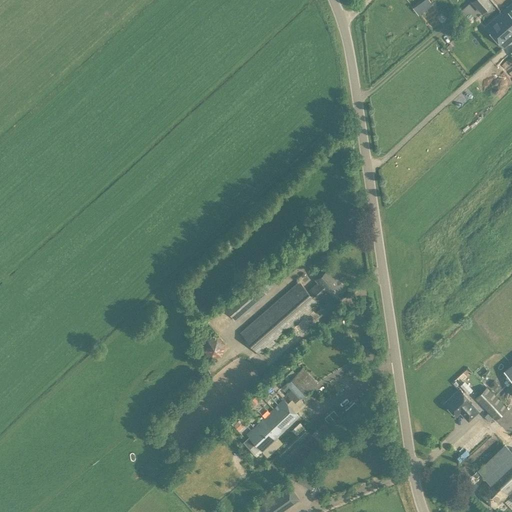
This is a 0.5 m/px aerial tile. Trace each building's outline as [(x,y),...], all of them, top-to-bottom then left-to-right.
[(474,0),(483,10),(492,2),(489,0),(474,0)] [(511,2),(502,12),(511,22),(511,2)] [(469,3),(461,9),(469,19),(477,12),(469,3)] [(511,22),(502,12),(485,27),(503,47),(511,39),(511,22)] [(511,78),(511,56),(509,54),(498,64),(511,79),(511,78)] [(316,279),(319,282),(308,292),(299,281),(241,333),(260,355),(319,304),(316,301),(327,291),(333,298),(345,288),(333,274),(334,273),(329,267),(316,279)] [(260,280),(264,289),(272,285),(268,276),(260,280)] [(223,306),(237,321),(267,294),(253,279),(223,306)] [(481,340),(487,335),(483,331),(477,337),(481,340)] [(210,358),(222,355),(225,344),(218,335),(206,338),(203,349),(199,351),(206,359),(209,357),(210,358)] [(300,398),(317,383),(303,368),(286,383),(300,398)] [(486,387),(475,397),(496,419),(507,408),(486,387)] [(468,420),(477,412),(478,411),(470,402),(471,401),(460,388),(445,402),(456,415),(461,410),(464,413),(463,414),(468,420)] [(263,450),(299,416),(283,399),(247,434),(263,450)] [(342,420),(333,410),(324,418),(333,428),(342,420)] [(293,430),(297,434),(305,427),(301,422),(293,430)] [(511,453),(505,445),(478,470),(487,480),(477,490),(493,508),(508,494),(511,498),(511,453)] [(456,483),(466,494),(473,487),(464,477),(456,483)] [(289,487),(254,511),(276,511),(297,498),(289,487)]
